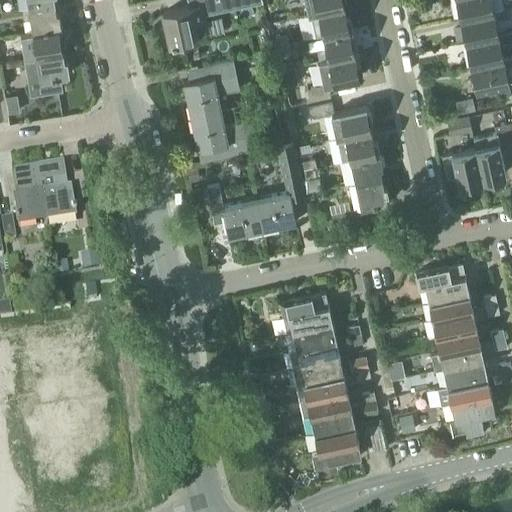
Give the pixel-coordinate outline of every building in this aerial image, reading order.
[(305,0),(309,13),(344,5),(343,0),(305,0)] [(503,8),(501,0),(458,0),(462,17),(503,8)] [(59,12),(56,12),(55,3),(29,7),(33,31),(61,27),(59,12)] [(205,35),(202,20),(205,19),(202,3),(163,12),(170,43),(205,35)] [(324,35),(352,28),(349,14),(346,14),(344,5),(309,13),(314,37),(324,34),(324,35)] [(467,40),(497,34),(495,21),(511,17),(509,7),(503,8),(462,17),(467,40)] [(61,41),(64,40),(61,27),(33,31),(21,33),(25,56),(62,50),(61,41)] [(329,58),(354,52),(352,44),(355,42),(352,28),(324,35),(329,58)] [(472,64),(503,57),(500,44),(511,41),(511,30),(497,34),(467,40),(472,64)] [(276,45),(289,42),(288,34),(274,37),(276,45)] [(277,52),(291,49),(289,42),(276,45),(277,52)] [(59,75),(66,74),(66,73),(69,72),(67,59),(64,59),(62,50),(25,56),(31,93),(61,88),(59,75)] [(354,52),(329,58),(334,82),(360,76),(359,75),(362,74),(359,61),(356,61),(354,52)] [(511,55),(503,57),(472,64),(478,89),(508,82),(505,67),(511,65),(511,55)] [(208,76),(183,81),(197,148),(223,143),(225,155),(258,148),(252,118),(225,124),(218,92),(239,88),(232,58),(206,64),(208,76)] [(511,102),(511,100),(508,82),(498,84),(502,104),(511,102)] [(474,109),(471,97),(455,101),(457,112),(474,109)] [(366,105),(334,112),(331,100),(308,105),(310,117),(331,113),(336,137),(371,129),(369,121),(372,119),(369,106),(366,106),(366,105)] [(450,133),(472,128),(469,115),(447,119),(450,133)] [(511,146),(511,143),(510,135),(507,122),(495,125),(496,132),(473,137),(476,147),(482,177),(486,176),(488,180),(497,178),(497,174),(506,172),(501,149),(511,146)] [(376,138),(373,138),(371,129),(336,137),(342,161),(351,159),(379,152),(376,138)] [(291,196),(303,193),(292,141),(279,144),(289,190),(256,197),(262,228),(296,221),(291,196)] [(473,179),(482,177),(476,147),(442,154),(447,177),(456,175),(458,182),(462,181),(464,185),(473,183),(473,179)] [(380,168),(382,166),(379,152),(351,159),(356,182),(381,176),(380,168)] [(304,170),(316,167),(314,158),(302,161),(304,170)] [(72,193),(68,193),(63,165),(38,169),(47,225),(76,220),(75,214),(77,214),(76,209),(75,210),(72,193)] [(189,181),(198,179),(196,167),(187,168),(189,181)] [(306,179),(318,176),(316,167),(304,170),(306,179)] [(19,229),(47,225),(38,169),(13,173),(18,201),(14,202),(17,219),(16,219),(16,224),(18,223),(19,229)] [(386,185),(383,185),(381,176),(356,182),(361,206),(387,200),(387,199),(389,198),(386,185)] [(262,228),(256,197),(223,203),(218,183),(206,185),(214,222),(215,222),(215,221),(222,219),(225,218),(229,235),(262,228)] [(334,225),(358,220),(356,207),(332,213),(334,225)] [(5,241),(16,239),(12,219),(2,220),(5,241)] [(98,265),(96,257),(81,259),(82,267),(83,272),(86,272),(98,269),(99,269),(98,265)] [(428,301),(468,292),(461,261),(446,264),(446,265),(415,271),(418,285),(424,284),(428,301)] [(68,274),(67,270),(66,264),(55,266),(56,272),(57,276),(68,274)] [(332,322),(328,304),(327,304),(325,292),(311,295),(311,294),(310,294),(310,295),(279,302),(279,303),(282,314),(282,315),(286,332),(292,330),(332,322)] [(432,317),(472,308),(468,292),(428,301),(432,317)] [(485,305),(496,303),(494,294),(483,296),(485,305)] [(487,315),(499,312),(496,303),(485,305),(487,315)] [(436,335),(476,326),(472,308),(432,317),(436,335)] [(295,347),(335,338),(332,322),(292,330),(295,346),(295,347)] [(348,335),(360,333),(358,323),(346,326),(348,335)] [(439,351),(479,342),(476,326),(436,335),(439,351)] [(492,339),(504,337),(502,327),(490,330),(492,339)] [(350,345),(362,342),(360,333),(348,335),(350,345)] [(494,349),(506,346),(504,337),(492,339),(494,349)] [(292,366),(339,356),(335,338),(295,347),(295,346),(288,348),(292,366)] [(443,368),(483,359),(479,342),(439,351),(443,368)] [(295,382),(343,372),(339,356),(292,366),(295,382)] [(356,369),(367,366),(365,357),(354,360),(356,369)] [(446,385),(486,376),(483,359),(443,368),(446,385)] [(390,379),(404,376),(400,360),(387,363),(390,379)] [(499,373),(511,370),(509,361),(497,363),(499,373)] [(358,378),(370,376),(367,366),(356,369),(358,378)] [(502,382),(511,380),(511,373),(511,370),(499,373),(502,382)] [(299,399),(346,389),(343,372),(295,382),(299,399)] [(450,402),(490,393),(486,376),(446,385),(450,402)] [(402,384),(400,377),(391,380),(393,386),(402,384)] [(302,416),(310,414),(350,406),(346,389),(299,399),(302,416)] [(363,403),(375,400),(373,391),(361,393),(363,403)] [(480,413),(494,410),(490,393),(450,402),(454,418),(447,419),(450,433),(481,426),(481,427),(483,426),(480,413)] [(365,412),(377,410),(375,400),(363,403),(365,412)] [(314,431),(354,423),(350,406),(310,414),(314,431)] [(356,440),(358,440),(354,423),(314,431),(317,447),(311,449),(314,463),(345,456),(346,456),(359,453),(356,440)] [(373,450),(385,447),(380,423),(367,426),(373,450)] [(291,467),(305,463),(299,440),(284,444),(291,467)] [(296,483),(287,474),(277,485),(285,493),(296,483)]
